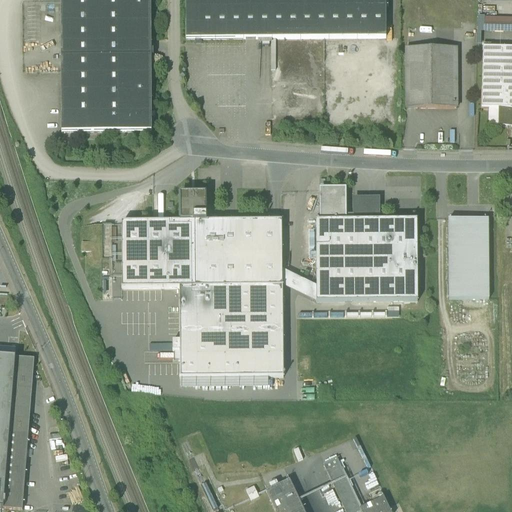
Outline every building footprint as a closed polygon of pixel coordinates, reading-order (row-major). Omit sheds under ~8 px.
[(154,51),(151,51),(151,44),(151,0),(60,0),(62,134),(152,133),(152,121),(153,121),(153,119),(152,119),(151,58),(154,58),(154,51)] [(201,42),(386,40),(386,0),(186,0),(186,42),(196,42),(201,42)] [(477,47),(511,47),(511,18),(496,19),(496,7),(484,7),(484,17),(477,17),(477,47)] [(511,50),(483,49),(482,90),(509,91),(509,94),(511,93),(511,50)] [(407,111),(457,111),(456,50),(407,50),(407,111)] [(511,93),(509,94),(509,91),(482,90),(481,110),(490,111),(511,111),(511,93)] [(511,111),(490,111),(490,127),(511,127),(511,111)] [(321,191),(321,223),(354,223),(354,217),(346,217),(346,191),(321,191)] [(180,196),(180,224),(207,224),(206,196),(180,196)] [(354,223),(380,223),(380,199),(354,200),(354,217),(354,223)] [(485,221),(494,221),(494,209),(485,209),(485,221)] [(273,223),(207,224),(180,224),(122,225),(123,291),(180,290),(283,289),(282,272),(282,223),(280,223),(280,217),(273,217),(273,223)] [(449,302),(489,301),(488,221),(448,222),(449,302)] [(380,223),(354,223),(321,223),(316,223),(317,288),(317,304),(418,304),(417,222),(380,223)] [(317,305),(317,304),(317,288),(284,272),(282,272),(283,289),(284,289),(317,305)] [(180,361),(180,380),(283,379),(283,289),(180,290),(180,343),(180,353),(180,361)] [(22,511),(35,361),(0,358),(0,510),(22,511)] [(389,511),(383,500),(361,511),(337,460),(323,466),(345,511),(389,511)] [(360,478),(365,492),(379,487),(374,473),(360,478)] [(301,511),(288,483),(265,494),(273,511),(301,511)] [(246,491),(251,501),(258,497),(253,487),(246,491)]
